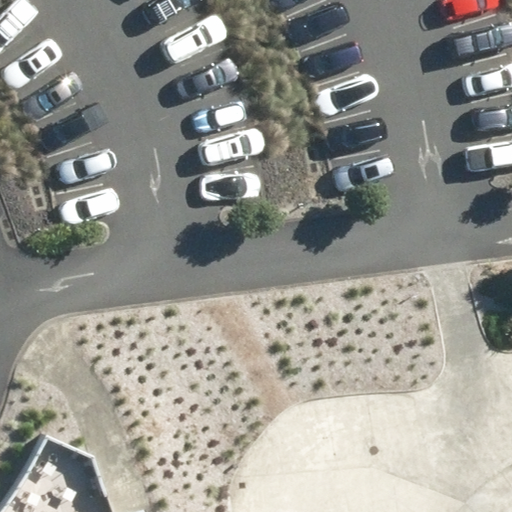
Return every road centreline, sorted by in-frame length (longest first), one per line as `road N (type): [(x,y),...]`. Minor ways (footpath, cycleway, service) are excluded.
road 1 (unknown): [(215,243),(170,119),(104,0)]
road 2 (unknown): [(460,188),(288,233),(215,243)]
road 3 (unknown): [(215,243),(0,255)]
road 4 (unknown): [(391,0),(460,188)]
